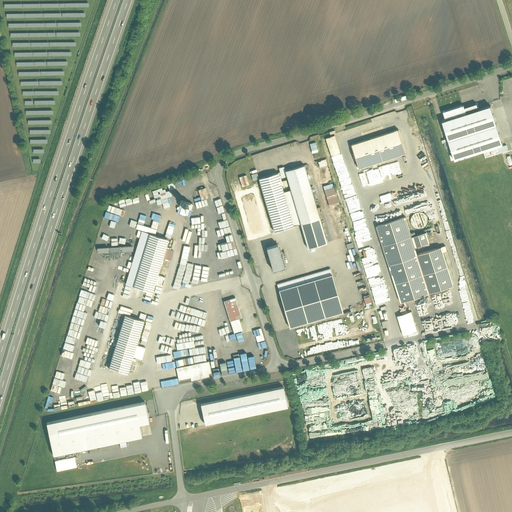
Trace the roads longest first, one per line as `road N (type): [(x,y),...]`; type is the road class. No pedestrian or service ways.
road 1 (residential): [(511,66),(248,148),(217,167),(279,365)]
road 2 (motorway): [(0,394),(128,0)]
road 3 (motorway): [(116,0),(0,358)]
road 4 (residential): [(511,432),(181,499)]
road 5 (residential): [(279,365),(169,394),(181,499)]
road 6 (residential): [(488,329),(279,365)]
